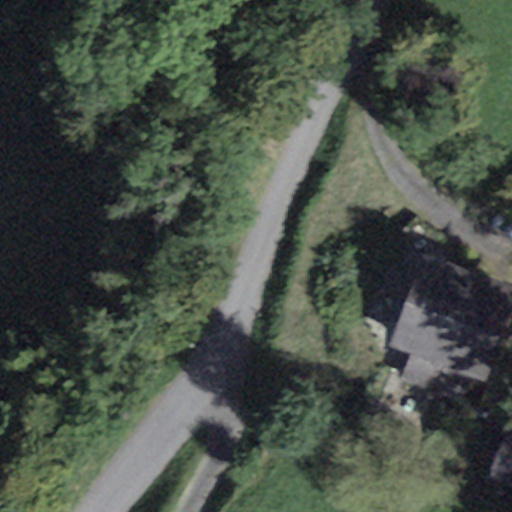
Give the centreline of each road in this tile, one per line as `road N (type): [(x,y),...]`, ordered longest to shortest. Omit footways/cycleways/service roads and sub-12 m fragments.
road 1 (unclassified): [(103,511),(212,365),(285,178),(372,0)]
road 2 (track): [(501,245),(445,206),(393,147),(380,119),(378,51),(359,27)]
road 3 (track): [(189,511),(229,435),(229,400),(205,375)]
